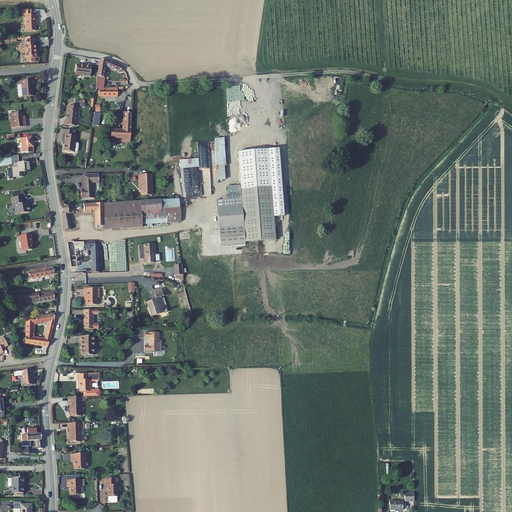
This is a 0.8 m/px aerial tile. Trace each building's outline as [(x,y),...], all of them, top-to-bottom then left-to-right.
[(36,23),(39,23),(39,15),(33,15),(33,10),(24,11),(24,16),(26,16),(27,33),(37,33),(36,23)] [(22,40),(23,58),(35,57),(35,51),(33,52),(33,47),(32,48),(32,40),(22,40)] [(101,59),(96,90),(99,89),(104,89),(105,79),(106,68),(118,72),(122,67),(117,64),(112,62),(101,59)] [(76,65),(75,74),(90,76),(92,64),(84,63),(84,66),(76,65)] [(23,82),(24,98),(34,97),(33,89),(35,89),(34,81),(23,82)] [(104,89),(99,89),(100,96),(119,94),(118,88),(104,89)] [(120,135),(125,135),(125,139),(134,140),(135,109),(126,109),(126,128),(114,127),(114,134),(120,135)] [(66,117),(65,124),(78,125),(80,111),(70,110),(69,118),(66,117)] [(13,117),(14,126),(29,124),(28,118),(25,118),(25,111),(16,112),(16,117),(13,117)] [(76,130),(64,129),(63,134),(63,140),(65,141),(64,150),(74,151),(78,152),(78,151),(79,143),(79,142),(76,142),(76,135),(75,135),(76,130)] [(23,149),(25,148),(32,147),(31,135),(21,137),(23,149)] [(208,144),(197,143),(197,151),(207,151),(208,144)] [(240,186),(241,190),(271,188),(274,217),(284,216),(278,149),(237,152),(240,186)] [(214,153),(213,152),(178,157),(179,165),(214,160),(216,174),(224,173),(222,152),(214,153)] [(19,165),(20,174),(29,173),(28,169),(35,168),(34,164),(36,163),(35,159),(20,161),(21,165),(19,165)] [(135,186),(135,193),(146,193),(145,172),(132,173),(133,186),(135,186)] [(85,198),(85,199),(93,198),(93,183),(100,183),(99,174),(84,174),(85,190),(81,190),(82,198),(85,198)] [(181,184),(182,197),(201,195),(200,183),(181,184)] [(241,190),(240,186),(227,187),(228,200),(216,201),(220,248),(245,246),(245,242),(275,240),(274,217),(271,188),(241,190)] [(15,204),(16,213),(29,211),(28,202),(23,203),(23,197),(11,198),(12,205),(15,204)] [(175,218),(172,199),(172,197),(140,200),(143,221),(175,218)] [(175,218),(181,217),(179,198),(176,199),(172,199),(175,218)] [(143,224),(143,221),(140,200),(125,201),(104,203),(105,224),(106,228),(143,224)] [(96,225),(105,224),(104,203),(93,203),(88,204),(89,212),(95,212),(96,225)] [(72,214),(78,213),(77,205),(71,205),(61,206),(64,229),(73,228),(72,214)] [(21,236),(23,251),(32,250),(31,242),(33,241),(32,234),(21,236)] [(154,248),(155,248),(154,238),(143,238),(144,250),(144,252),(143,252),(143,257),(155,256),(154,248)] [(93,272),(99,271),(97,243),(96,243),(96,241),(75,242),(75,240),(66,241),(70,268),(79,267),(77,248),(92,247),(93,272)] [(174,272),(182,271),(181,263),(180,258),(172,259),(174,272)] [(29,279),(53,275),(52,265),(30,269),(30,271),(28,272),(29,279)] [(86,297),(86,304),(97,303),(97,296),(99,296),(99,287),(84,288),(84,297),(86,297)] [(147,300),(151,315),(168,311),(167,305),(164,306),(162,297),(166,295),(164,287),(155,290),(158,297),(147,300)] [(28,302),(54,298),(54,292),(52,292),(51,290),(27,294),(28,302)] [(99,315),(99,310),(94,310),(84,310),(84,329),(99,329),(99,324),(94,324),(94,315),(99,315)] [(53,320),(53,314),(41,316),(33,317),(25,318),(24,333),(25,345),(47,344),(53,320)] [(143,345),(143,350),(159,350),(159,340),(156,340),(156,331),(143,332),(143,337),(146,336),(147,344),(143,345)] [(81,343),(82,355),(94,354),(93,337),(79,337),(80,343),(81,343)] [(1,349),(8,346),(4,338),(0,340),(0,353),(3,352),(1,349)] [(23,370),(24,386),(35,385),(34,369),(23,370)] [(74,381),(75,392),(87,391),(87,385),(84,386),(84,379),(87,379),(86,373),(72,374),(72,381),(74,381)] [(66,403),(67,417),(79,416),(77,397),(64,398),(64,403),(66,403)] [(67,428),(68,442),(80,441),(78,422),(64,423),(65,428),(67,428)] [(28,431),(19,432),(20,440),(20,451),(26,451),(26,439),(37,438),(38,445),(42,445),(41,430),(37,430),(36,426),(28,427),(28,431)] [(72,460),(73,468),(83,467),(81,452),(69,453),(69,460),(72,460)] [(12,474),(12,490),(23,489),(22,474),(12,474)] [(104,483),(105,494),(106,498),(107,499),(113,499),(114,497),(114,494),(114,493),(114,482),(110,482),(110,475),(101,475),(101,484),(104,483)] [(67,485),(67,493),(77,492),(76,477),(64,479),(64,485),(67,485)] [(413,494),(405,494),(405,502),(414,502),(413,494)] [(21,507),(21,511),(32,511),(32,500),(15,501),(15,507),(21,507)] [(403,501),(390,502),(390,510),(403,509),(403,501)]
